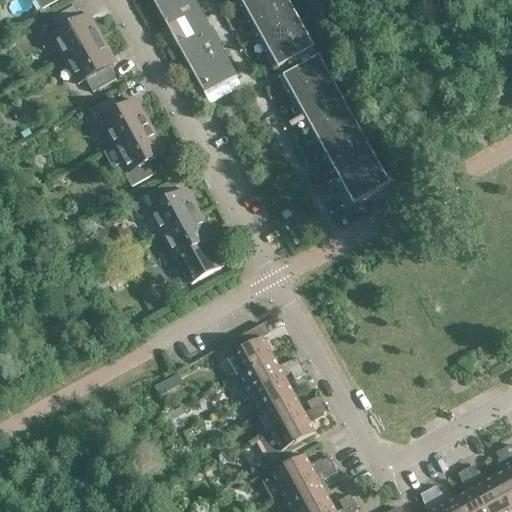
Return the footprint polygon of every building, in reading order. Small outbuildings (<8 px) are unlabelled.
[(151,0),(176,44),(208,26),(193,0),(151,0)] [(262,0),(238,0),(244,10),(262,0)] [(298,19),(287,0),(262,0),(244,10),(253,25),(271,14),(280,29),(298,19)] [(64,61),(102,40),(101,40),(91,23),(86,26),(75,7),(51,20),(58,32),(50,37),(51,38),(52,37),(65,60),(64,61)] [(271,14),(253,25),(261,40),(280,29),(271,14)] [(298,19),(280,29),(261,40),(269,55),(306,34),(298,19)] [(215,39),(208,26),(176,44),(183,56),(215,39)] [(315,49),(306,34),(269,55),(278,70),(315,49)] [(236,77),(215,39),(183,56),(204,95),(236,77)] [(102,41),(102,40),(64,61),(64,62),(65,61),(78,84),(77,85),(78,86),(85,81),(92,94),(116,81),(105,61),(111,58),(101,41),(102,41)] [(282,78),(290,93),(327,72),(319,58),(282,78)] [(341,97),(327,72),(290,93),(304,117),(341,97)] [(359,129),(341,97),(304,117),(322,149),(359,129)] [(100,122),(115,147),(150,128),(135,101),(120,110),(113,98),(89,111),(96,124),(100,122)] [(150,128),(115,147),(103,154),(112,170),(124,164),(129,173),(125,176),(132,188),(156,175),(149,163),(164,155),(150,128)] [(366,143),(359,129),(322,149),(329,164),(366,143)] [(374,157),(366,143),(329,164),(337,178),(374,157)] [(382,171),(374,157),(337,178),(345,192),(382,171)] [(390,186),(382,171),(345,192),(353,206),(390,186)] [(161,236),(199,216),(198,215),(197,215),(188,198),(182,201),(172,181),(130,205),(138,218),(149,212),(161,235),(161,236)] [(198,216),(199,216),(161,236),(161,237),(162,236),(175,259),(174,259),(175,261),(176,260),(191,286),(221,270),(213,256),(201,236),(207,233),(198,216)] [(114,266),(97,276),(102,286),(108,283),(110,287),(122,280),(114,266)] [(269,336),(263,325),(216,351),(216,352),(223,348),(239,377),(273,359),(262,339),(269,336)] [(279,370),(273,359),(239,377),(250,396),(283,378),(290,374),(301,368),(297,360),(279,370)] [(305,376),(301,368),(290,374),(294,382),(305,376)] [(294,397),(283,378),(250,396),(260,415),(294,397)] [(164,381),(154,387),(161,399),(171,394),(164,381)] [(294,397),(260,415),(271,434),(304,416),(302,411),(294,397)] [(318,398),(307,404),(309,408),(311,412),(322,406),(318,398)] [(326,413),(322,406),(311,412),(271,434),(260,440),(269,455),(275,457),(315,435),(308,423),(326,413)] [(182,409),(175,413),(178,419),(185,415),(182,409)] [(511,448),(511,446),(503,450),(511,466),(511,448)] [(511,466),(503,450),(496,455),(505,472),(494,478),(511,511),(511,466)] [(271,475),(272,477),(266,480),(264,485),(272,499),(272,500),(282,495),(333,467),(328,459),(311,469),(304,457),(271,475)] [(337,474),(333,467),(282,495),(291,511),(295,511),(326,495),(319,484),(337,474)] [(483,485),(473,467),(465,471),(487,511),(511,511),(494,478),(483,485)] [(487,511),(465,471),(458,476),(468,493),(456,499),(463,511),(487,511)] [(435,488),(428,492),(438,511),(463,511),(456,499),(445,506),(435,488)] [(438,511),(428,492),(420,496),(428,511),(438,511)] [(334,511),(326,495),(295,511),(334,511)] [(354,504),(349,497),(339,503),(343,510),(354,504)]
